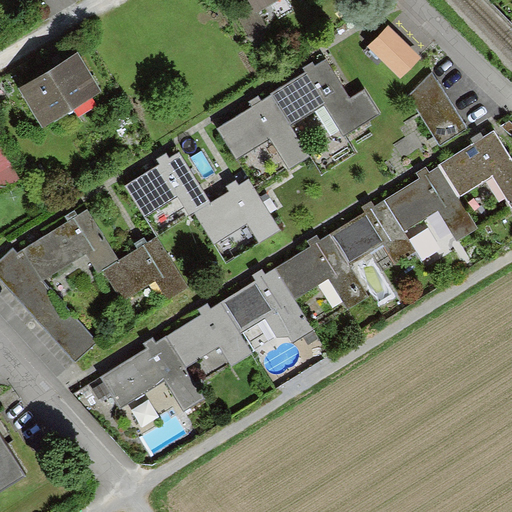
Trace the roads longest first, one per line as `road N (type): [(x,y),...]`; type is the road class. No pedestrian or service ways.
road 1 (track): [(83,511),(511,249)]
road 2 (residential): [(0,355),(115,491)]
road 3 (residential): [(410,0),(511,101)]
road 4 (residential): [(0,65),(109,0)]
